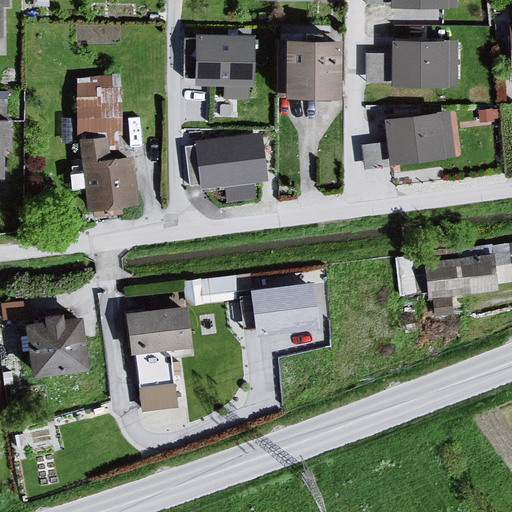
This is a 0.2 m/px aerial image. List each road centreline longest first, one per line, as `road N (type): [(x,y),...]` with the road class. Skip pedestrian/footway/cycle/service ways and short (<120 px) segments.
road 1 (residential): [(0,255),(511,189)]
road 2 (tertiary): [(102,511),(511,361)]
